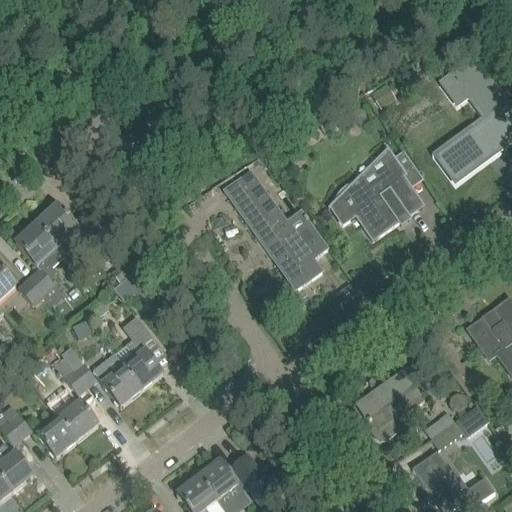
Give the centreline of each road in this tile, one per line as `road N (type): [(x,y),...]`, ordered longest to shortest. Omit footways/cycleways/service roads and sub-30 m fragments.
road 1 (residential): [(292,349),(119,105)]
road 2 (residential): [(97,511),(254,398),(292,349)]
road 3 (residential): [(303,367),(511,222)]
road 4 (residential): [(390,511),(303,367)]
road 5 (residential): [(0,209),(119,105)]
road 6 (residential): [(119,105),(43,0)]
